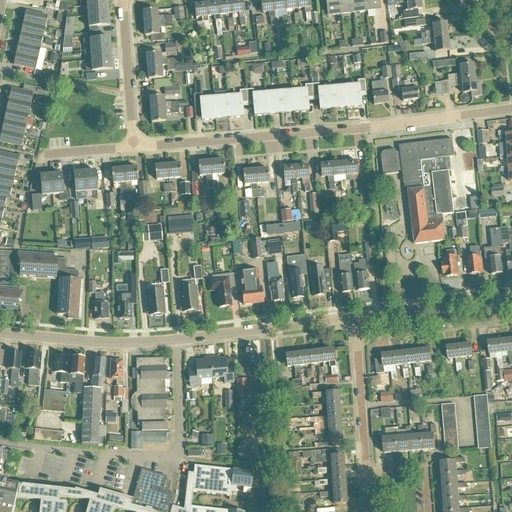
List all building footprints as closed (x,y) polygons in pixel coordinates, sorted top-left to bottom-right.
[(230,2),(232,14),(244,13),(242,0),(230,2)] [(274,13),(272,0),(269,0),(260,1),(262,14),(268,13),(268,18),(270,18),(271,27),(276,26),(274,13)] [(284,0),(272,0),(274,13),(286,11),(284,0)] [(298,10),(296,0),(284,0),(286,11),(292,10),(292,16),(294,15),(295,24),(300,23),(298,10)] [(317,14),(311,14),(310,8),(309,0),(296,0),(298,10),(305,9),(306,23),(311,22),(312,26),(318,25),(317,14)] [(340,15),(338,0),(325,0),(327,17),(340,15)] [(351,0),(338,0),(340,15),(353,14),(351,0)] [(366,12),(365,0),(351,0),(353,14),(366,12)] [(378,0),(365,0),(366,12),(380,11),(378,0)] [(422,10),(420,0),(389,0),(390,5),(407,3),(408,12),(422,10)] [(230,2),(218,3),(220,16),(232,14),(230,2)] [(218,3),(206,4),(208,17),(214,16),(214,21),(215,21),(216,30),(221,29),(220,16),(218,3)] [(206,4),(194,6),(195,18),(202,18),(202,23),(203,23),(204,32),(209,31),(208,17),(206,4)] [(108,16),(107,6),(87,7),(88,18),(108,16)] [(182,8),(173,9),(175,21),(184,20),(182,8)] [(144,24),(171,22),(171,16),(157,17),(157,11),(143,12),(144,24)] [(25,12),(23,23),(45,28),(47,17),(25,12)] [(256,16),(258,25),(267,23),(265,14),(256,16)] [(88,18),(88,28),(109,27),(108,16),(88,18)] [(404,23),(405,29),(425,27),(424,20),(404,23)] [(171,22),(144,24),(145,37),(151,37),(152,43),(164,42),(164,35),(159,35),(158,29),(164,29),(164,28),(172,28),(171,22)] [(23,23),(21,34),(43,39),(45,28),(23,23)] [(447,38),(446,24),(432,26),(433,32),(425,33),(425,35),(421,35),(422,41),(434,39),(447,38)] [(388,44),(387,33),(379,34),(381,45),(388,44)] [(21,34),(18,44),(40,49),(43,39),(21,34)] [(434,39),(422,41),(422,46),(434,45),(435,53),(449,52),(447,38),(434,39)] [(110,49),(109,39),(83,41),(83,45),(89,45),(90,51),(110,49)] [(18,44),(16,55),(38,60),(40,49),(18,44)] [(160,54),(146,55),(147,68),(161,67),(167,66),(175,66),(174,59),(166,60),(165,55),(176,54),(175,44),(167,44),(167,45),(164,46),(165,54),(160,55),(160,54)] [(255,44),(247,45),(249,56),(256,55),(255,44)] [(387,48),(388,54),(402,52),(398,44),(392,45),(392,47),(387,48)] [(111,60),(110,49),(90,51),(83,51),(84,55),(90,55),(91,61),(111,60)] [(214,61),(222,60),(220,50),(213,51),(214,61)] [(409,56),(409,62),(427,60),(427,54),(409,56)] [(38,60),(16,55),(13,66),(35,71),(38,60)] [(91,61),(91,67),(85,68),(85,73),(112,70),(111,60),(91,61)] [(432,64),(433,70),(455,67),(454,61),(432,64)] [(251,66),(252,75),(264,74),(263,65),(251,66)] [(474,79),(473,65),(459,67),(460,75),(448,76),(448,82),(474,79)] [(162,79),(161,67),(147,68),(148,80),(162,79)] [(379,79),(380,83),(371,84),(373,94),(372,94),(373,106),(388,104),(386,93),(384,81),(391,80),(389,68),(380,69),(382,79),(379,79)] [(399,80),(398,69),(391,70),(392,81),(399,80)] [(448,82),(441,83),(434,84),(436,97),(450,95),(449,87),(456,87),(461,86),(462,94),(471,93),(471,98),(481,96),(480,85),(475,85),(474,79),(448,82)] [(366,97),(365,81),(357,81),(358,87),(345,88),(346,108),(346,109),(361,108),(361,107),(360,107),(359,98),(366,97)] [(402,103),(418,101),(416,89),(416,84),(409,85),(409,82),(397,84),(398,91),(401,91),(402,103)] [(36,95),(47,98),(49,90),(38,88),(37,89),(24,85),(23,92),(36,95)] [(313,102),(312,85),(305,86),(305,91),(292,92),(294,113),(294,114),(308,112),(308,111),(307,102),(313,102)] [(317,85),(312,85),(313,102),(319,101),(320,110),(319,110),(319,111),(334,110),(334,109),(332,89),(319,90),(319,85),(317,85)] [(164,89),(165,97),(180,96),(179,88),(164,89)] [(345,88),(332,89),(334,109),(346,108),(345,88)] [(11,89),(9,100),(31,105),(33,94),(11,89)] [(268,115),(267,94),(253,95),(253,90),(246,91),(248,107),(254,107),(255,116),(254,116),(254,117),(269,116),(269,115),(268,115)] [(248,107),(246,91),(239,92),(240,97),(227,98),(229,118),(228,118),(228,119),(243,118),(243,117),(242,117),(241,108),(248,107)] [(292,92),(280,93),(281,114),(294,113),(294,114),(294,113),(292,92)] [(281,114),(280,93),(267,94),(268,115),(269,115),(281,114)] [(216,119),(214,99),(201,100),(200,95),(193,95),(194,112),(201,111),(202,121),(201,121),(201,122),(216,120),(216,119)] [(149,98),(150,111),(178,109),(177,103),(170,104),(170,103),(164,104),(163,97),(149,98)] [(227,98),(214,99),(216,119),(228,118),(228,119),(228,118),(229,118),(227,98)] [(9,100),(6,111),(28,116),(31,105),(9,100)] [(178,115),(178,109),(150,111),(151,124),(165,123),(165,116),(178,115)] [(28,116),(6,111),(4,121),(26,126),(28,116)] [(4,121),(1,132),(23,137),(26,126),(4,121)] [(39,123),(37,130),(44,132),(46,125),(39,123)] [(23,137),(1,132),(0,138),(0,143),(21,148),(23,137)] [(487,145),(485,132),(478,132),(479,146),(487,145)] [(511,146),(511,134),(507,135),(507,132),(498,133),(499,140),(507,140),(507,144),(507,147),(511,146)] [(400,147),(401,154),(396,154),(396,152),(386,153),(383,155),(382,158),(384,173),(388,173),(399,172),(398,169),(402,169),(404,180),(406,192),(409,191),(415,245),(436,243),(446,241),(443,216),(454,215),(448,164),(451,164),(451,158),(455,158),(453,140),(400,147)] [(508,159),(511,158),(511,146),(507,147),(507,144),(499,145),(500,149),(508,148),(508,156),(508,159)] [(0,153),(0,164),(17,168),(19,158),(0,153)] [(511,158),(508,159),(508,156),(500,156),(501,160),(508,160),(509,168),(509,171),(511,170),(511,158)] [(224,176),(223,161),(210,162),(213,190),(214,190),(214,195),(218,195),(218,189),(219,189),(217,177),(224,176)] [(210,162),(198,163),(199,178),(206,178),(207,190),(213,190),(210,162)] [(356,162),(344,163),(345,176),(352,176),(354,189),(359,189),(356,162)] [(344,163),(332,164),(333,177),(345,176),(344,163)] [(0,164),(0,175),(14,179),(17,168),(0,164)] [(333,177),(332,164),(320,165),(321,178),(327,178),(328,183),(329,191),(334,191),(333,177)] [(181,179),(180,165),(167,166),(168,180),(181,179)] [(167,166),(154,167),(156,181),(168,180),(167,166)] [(310,193),(307,166),(295,167),(296,180),(302,180),(302,185),(304,185),(305,194),(310,193)] [(295,167),(283,168),(284,182),(291,181),(292,195),(297,194),(296,180),(295,167)] [(136,168),(124,169),(126,197),(132,197),(131,184),(138,183),(136,168)] [(511,170),(509,171),(509,168),(501,169),(501,173),(503,173),(503,176),(510,175),(510,183),(511,182),(511,170)] [(124,169),(111,170),(112,185),(119,185),(119,190),(120,190),(121,206),(120,206),(120,212),(124,212),(125,206),(125,203),(126,203),(125,197),(126,197),(124,169)] [(267,170),(255,171),(256,185),(268,184),(267,170)] [(257,199),(257,191),(256,185),(255,171),(242,172),(243,186),(250,186),(251,199),(257,199)] [(84,173),(86,193),(92,192),(93,198),(97,198),(95,172),(84,173)] [(86,193),(84,173),(73,174),(75,194),(86,193)] [(51,175),(53,196),(59,195),(59,201),(68,201),(68,194),(63,195),(62,174),(51,175)] [(14,179),(0,175),(0,186),(12,189),(14,179)] [(51,175),(40,176),(42,196),(40,196),(32,196),(33,212),(41,211),(40,199),(46,199),(46,196),(53,196),(51,175)] [(138,183),(139,197),(148,197),(146,182),(138,183)] [(188,183),(179,184),(180,196),(189,196),(188,183)] [(0,186),(0,197),(6,199),(6,200),(9,200),(12,189),(0,186)] [(492,198),(504,197),(503,189),(492,190),(492,198)] [(114,208),(113,194),(106,195),(107,208),(105,208),(106,213),(110,212),(110,208),(114,208)] [(319,219),(317,194),(309,195),(311,220),(319,219)] [(471,211),(480,210),(479,198),(470,199),(471,211)] [(239,219),(250,218),(248,202),(237,203),(239,219)] [(292,222),(290,210),(280,212),(282,224),(283,223),(284,224),(292,223),(291,222),(292,222)] [(478,211),(468,212),(469,220),(478,219),(478,211)] [(301,214),(302,221),(309,220),(309,213),(301,214)] [(192,220),(168,222),(169,236),(193,234),(192,220)] [(304,223),(305,233),(316,232),(315,225),(314,225),(314,223),(304,223)] [(326,224),(328,244),(338,243),(335,223),(326,224)] [(266,236),(282,235),(281,225),(265,227),(266,236)] [(296,235),(295,225),(284,226),(285,236),(296,235)] [(149,243),(162,242),(161,226),(148,227),(149,243)] [(468,239),(466,227),(457,228),(459,240),(468,239)] [(391,229),(382,230),(383,241),(392,240),(391,229)] [(509,229),(503,229),(501,230),(501,235),(502,242),(509,241),(511,252),(511,257),(508,257),(509,274),(511,273),(511,236),(510,236),(509,229)] [(457,241),(456,230),(449,231),(450,241),(457,241)] [(493,236),(494,248),(484,249),(485,260),(490,260),(491,276),(503,274),(501,257),(501,258),(500,248),(503,248),(502,242),(501,235),(493,236)] [(103,250),(102,238),(91,239),(91,251),(103,250)] [(242,239),(234,239),(235,252),(243,252),(242,239)] [(262,259),(260,241),(260,239),(250,240),(252,260),(262,259)] [(266,244),(268,256),(282,255),(280,242),(266,244)] [(370,244),(364,245),(367,269),(373,268),(370,244)] [(209,247),(201,248),(202,256),(210,255),(209,247)] [(471,259),(467,259),(469,275),(482,274),(480,257),(480,258),(478,248),(470,249),(471,259)] [(447,252),(448,257),(444,258),(444,264),(442,264),(444,275),(446,275),(446,278),(459,277),(456,251),(447,252)] [(59,279),(57,316),(67,317),(67,320),(81,321),(83,281),(77,281),(78,272),(65,271),(65,260),(57,260),(57,258),(57,256),(10,253),(9,258),(9,263),(9,269),(8,274),(8,280),(16,280),(17,267),(19,267),(19,277),(56,279),(56,278),(60,279),(59,279)] [(112,265),(121,265),(121,254),(112,254),(112,265)] [(287,258),(292,300),(303,299),(302,289),(303,289),(303,282),(299,282),(299,276),(306,276),(304,256),(287,258)] [(356,292),(368,291),(367,280),(369,280),(368,275),(367,275),(366,274),(364,261),(358,262),(359,264),(353,265),(356,292)] [(341,294),(352,293),(351,275),(350,266),(342,267),(342,269),(340,270),(341,276),(339,276),(339,279),(338,279),(338,285),(340,284),(341,294)] [(322,271),(322,270),(322,268),(309,269),(313,297),(325,296),(324,282),(323,271),(322,271)] [(161,285),(169,284),(167,271),(160,271),(161,285)] [(243,306),(263,303),(261,288),(260,288),(258,271),(239,273),(243,306)] [(218,309),(231,307),(229,289),(229,286),(234,285),(233,274),(212,277),(212,280),(208,281),(209,292),(216,291),(218,309)] [(126,293),(125,293),(117,293),(117,304),(118,303),(118,320),(130,320),(130,303),(131,303),(131,305),(136,305),(136,276),(126,276),(126,293)] [(272,302),(283,301),(282,291),(283,291),(281,277),(268,279),(268,280),(270,293),(271,293),(272,302)] [(0,286),(0,311),(17,313),(18,302),(21,302),(22,289),(0,286)] [(196,288),(179,290),(182,313),(188,313),(188,314),(195,313),(195,312),(198,311),(196,288)] [(163,291),(146,293),(148,316),(155,316),(155,317),(162,317),(161,315),(165,315),(163,291)] [(94,304),(94,321),(107,321),(107,304),(103,304),(103,294),(94,294),(95,304),(94,304)] [(511,339),(500,341),(502,354),(507,353),(508,358),(509,358),(510,367),(511,366),(511,339)] [(502,354),(500,341),(488,342),(490,355),(496,355),(496,359),(497,359),(498,370),(497,370),(498,382),(497,382),(497,384),(498,383),(498,388),(504,384),(504,383),(504,382),(504,381),(505,381),(503,369),(503,368),(502,354)] [(461,359),(473,358),(471,345),(459,346),(461,359)] [(253,346),(243,346),(243,350),(241,350),(242,371),(258,370),(256,348),(253,348),(253,346)] [(461,359),(459,346),(447,347),(448,360),(456,360),(457,373),(462,372),(461,359)] [(333,349),(321,351),(323,364),(328,363),(329,368),(330,368),(331,377),(324,377),(325,385),(337,384),(335,362),(333,349)] [(432,362),(430,349),(418,351),(420,364),(432,362)] [(321,351),(309,352),(311,365),(323,364),(321,351)] [(418,351),(406,352),(408,365),(413,364),(414,369),(415,369),(416,378),(421,377),(420,364),(418,351)] [(10,353),(8,353),(7,370),(12,371),(12,380),(18,380),(18,371),(19,371),(21,354),(15,354),(14,352),(11,352),(10,353)] [(311,365),(309,352),(297,354),(299,367),(311,365)] [(406,352),(394,354),(396,367),(402,366),(402,371),(403,371),(404,379),(409,379),(408,365),(406,352)] [(40,355),(28,353),(26,371),(30,371),(28,388),(39,389),(40,379),(38,379),(40,355)] [(299,367),(297,354),(285,355),(287,368),(294,367),(295,380),(291,381),(291,389),(301,387),(300,380),(299,367)] [(396,367),(394,354),(382,355),(383,360),(375,361),(377,375),(391,373),(392,381),(397,380),(396,372),(395,367),(396,367)] [(61,374),(60,384),(67,384),(67,375),(68,358),(56,357),(55,374),(61,374)] [(84,359),(71,358),(70,376),(68,375),(67,384),(75,385),(74,394),(81,395),(83,377),(84,359)] [(210,358),(203,359),(203,361),(195,362),(195,370),(188,370),(189,388),(201,387),(200,381),(212,380),(210,358)] [(217,360),(217,358),(210,358),(212,380),(223,379),(224,384),(233,384),(232,367),(226,367),(225,359),(217,360)] [(165,396),(164,381),(166,381),(165,367),(164,367),(164,359),(141,360),(136,361),(137,370),(132,370),(132,379),(136,379),(136,393),(134,394),(133,396),(131,398),(131,400),(130,402),(130,405),(131,407),(132,409),(133,411),(135,412),(137,413),(137,426),(142,426),(142,432),(167,432),(167,424),(165,424),(165,410),(166,410),(166,396),(165,396)] [(103,423),(98,423),(100,390),(101,390),(102,379),(104,379),(106,361),(94,360),(92,377),(91,390),(83,389),(81,444),(98,445),(98,437),(103,437),(103,423)] [(493,378),(492,372),(490,360),(483,361),(484,373),(483,373),(486,392),(492,392),(490,378),(493,378)] [(122,361),(111,361),(110,380),(116,381),(116,388),(113,388),(113,398),(114,398),(114,402),(122,402),(122,409),(120,409),(120,415),(127,415),(128,401),(127,401),(128,390),(122,389),(122,388),(121,388),(122,381),(122,361)] [(248,398),(247,380),(236,381),(237,399),(238,406),(248,406),(248,398)] [(0,393),(0,395),(7,396),(8,382),(1,381),(0,393)] [(54,403),(59,403),(64,404),(65,393),(44,391),(43,402),(48,402),(54,403)] [(326,406),(339,405),(338,392),(325,393),(326,406)] [(393,394),(381,394),(382,404),(394,403),(393,394)] [(339,405),(326,406),(327,418),(340,417),(339,405)] [(115,424),(116,414),(105,414),(105,424),(115,424)] [(340,417),(327,418),(328,430),(341,429),(340,417)] [(396,438),(397,453),(410,452),(409,437),(411,437),(410,427),(409,427),(409,424),(406,424),(406,427),(398,428),(398,429),(398,438),(396,438)] [(432,435),(424,436),(421,436),(423,451),(435,450),(434,435),(436,435),(436,426),(431,426),(432,435)] [(419,436),(411,437),(409,437),(410,452),(423,451),(421,436),(424,436),(423,427),(418,427),(419,436)] [(25,439),(26,430),(18,429),(17,437),(25,439)] [(328,430),(314,431),(315,436),(328,435),(329,442),(342,441),(341,429),(328,430)] [(386,429),(386,439),(383,439),(384,454),(397,453),(396,438),(398,438),(398,429),(393,429),(386,429)] [(165,444),(166,433),(131,433),(131,451),(141,451),(141,444),(165,444)] [(201,436),(201,447),(212,447),(213,436),(201,436)] [(225,456),(225,445),(216,445),(216,456),(225,456)] [(0,511),(13,511),(16,498),(40,501),(39,511),(65,511),(66,503),(59,503),(59,498),(89,501),(86,511),(112,511),(114,508),(115,509),(126,511),(240,511),(227,510),(227,511),(191,507),(192,492),(230,497),(230,492),(235,492),(236,487),(251,489),(253,472),(233,470),(233,471),(232,471),(194,466),(193,474),(188,473),(184,510),(172,507),(175,496),(175,495),(168,493),(171,483),(166,481),(167,478),(141,470),(133,500),(121,496),(119,496),(101,491),(99,490),(98,496),(94,495),(89,494),(75,490),(75,491),(68,490),(57,489),(36,487),(24,485),(21,485),(7,482),(6,482),(6,479),(0,479),(0,450),(0,511)] [(330,456),(330,450),(302,452),(302,453),(288,454),(289,471),(301,471),(300,462),(299,462),(299,459),(310,458),(316,457),(317,462),(317,463),(317,464),(331,463),(331,469),(344,468),(343,455),(330,456)] [(457,475),(457,472),(456,464),(465,464),(465,459),(455,460),(455,462),(440,463),(441,476),(457,475)] [(331,469),(317,470),(318,475),(326,474),(326,475),(332,475),(332,481),(345,480),(344,468),(331,469)] [(458,487),(458,485),(457,477),(466,476),(466,471),(457,472),(457,475),(441,476),(442,488),(458,487)] [(332,481),(318,482),(319,487),(333,486),(333,493),(346,492),(345,480),(332,481)] [(467,484),(458,485),(458,487),(442,488),(443,501),(459,500),(459,497),(458,490),(467,489),(467,484)] [(333,493),(319,494),(319,499),(328,498),(328,499),(333,499),(334,505),(346,504),(346,492),(333,493)] [(288,511),(296,511),(296,506),(299,506),(299,495),(289,496),(290,505),(288,505),(288,511)] [(468,497),(459,497),(459,500),(443,501),(444,511),(459,511),(459,510),(459,502),(468,501),(468,497)]
